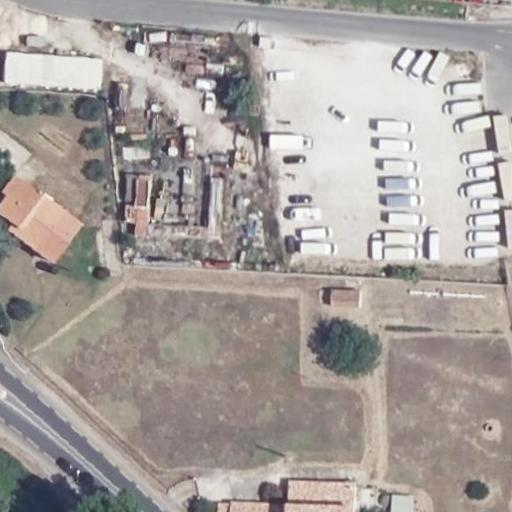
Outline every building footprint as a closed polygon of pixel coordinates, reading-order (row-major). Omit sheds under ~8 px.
[(99,92),(102,60),(4,51),(1,83),(99,92)] [(511,67),(487,67),(487,116),(511,115),(511,67)] [(79,224),(14,172),(0,189),(5,192),(0,198),(0,211),(11,220),(7,226),(51,258),(79,224)] [(124,234),(146,237),(153,176),(131,173),(124,234)] [(0,189),(0,220),(7,226),(11,220),(0,211),(0,198),(5,192),(0,189)] [(336,304),(360,305),(361,289),(337,288),(336,304)] [(358,483),(292,479),(291,503),(356,506),(358,483)] [(392,496),(391,511),(414,511),(414,496),(392,496)] [(221,500),(220,511),(233,511),(234,501),(221,500)] [(233,511),(267,511),(268,502),(234,501),(233,511)] [(267,511),(290,511),(291,503),(268,502),(267,511)] [(355,511),(356,506),(291,503),(290,511),(355,511)]
